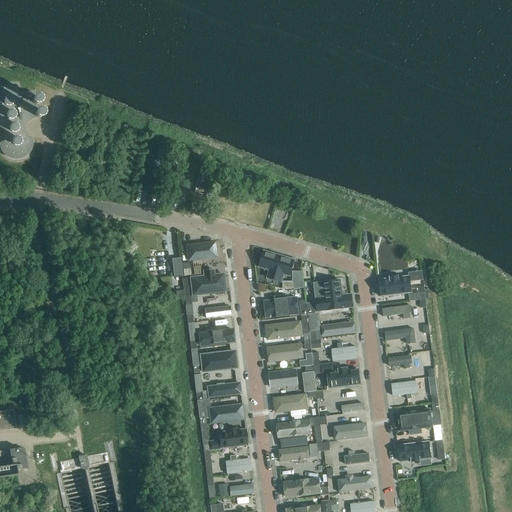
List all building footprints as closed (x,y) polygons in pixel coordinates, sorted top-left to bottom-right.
[(0,127),(3,128),(5,141),(0,144),(0,145),(0,146),(1,147),(1,149),(2,150),(3,152),(4,153),(5,154),(6,155),(8,156),(9,157),(11,158),(12,158),(14,158),(15,159),(17,159),(19,159),(20,158),(22,158),(23,157),(24,156),(26,155),(27,154),(28,153),(29,151),(30,150),(30,148),(31,147),(31,145),(32,144),(32,142),(32,141),(32,139),(31,137),(26,136),(22,123),(35,116),(36,117),(37,117),(38,118),(39,118),(40,118),(40,117),(41,117),(42,117),(42,116),(42,115),(43,115),(43,114),(42,113),(42,112),(41,111),(40,110),(39,110),(38,110),(36,104),(37,104),(38,104),(38,103),(39,103),(39,102),(40,102),(40,101),(40,100),(40,99),(39,98),(38,97),(37,97),(36,97),(36,96),(35,97),(34,93),(21,93),(17,93),(16,85),(4,86),(0,87),(0,127)] [(86,156),(67,150),(60,174),(79,179),(86,156)] [(222,239),(186,244),(188,261),(218,257),(217,250),(223,250),(222,239)] [(174,275),(181,274),(179,258),(172,258),(174,275)] [(188,278),(182,278),(181,278),(183,287),(189,286),(188,278)] [(317,311),(354,307),(352,291),(342,292),(340,279),(313,282),(317,311)] [(184,298),(185,298),(190,297),(191,297),(189,286),(183,287),(183,290),(175,291),(176,297),(184,296),(184,298)] [(426,299),(425,298),(425,293),(417,294),(409,295),(410,301),(419,300),(426,299)] [(307,314),(307,308),(306,308),(306,304),(306,300),(305,300),(299,301),(301,315),(301,316),(307,315),(307,314)] [(384,316),(403,313),(404,318),(412,317),(410,304),(383,308),(384,316)] [(202,319),(231,315),(230,305),(201,309),(202,319)] [(310,332),(310,340),(311,340),(317,339),(322,339),(322,338),(319,313),(315,313),(307,314),(307,315),(310,332)] [(324,337),(356,332),(354,320),(322,325),(324,337)] [(198,331),(200,345),(235,342),(233,328),(198,331)] [(414,328),(386,330),(386,339),(407,338),(407,343),(416,342),(414,328)] [(337,347),(333,348),(333,360),(358,359),(357,346),(344,346),(343,342),(337,342),(337,347)] [(304,343),(268,345),(269,360),(305,359),(304,343)] [(200,374),(196,348),(191,349),(190,349),(194,375),(200,374)] [(200,353),(202,371),(237,368),(236,350),(200,353)] [(313,365),(312,353),(305,354),(306,360),(299,361),(300,367),(305,366),(313,365)] [(389,356),(390,365),(411,365),(411,355),(389,356)] [(330,363),(320,365),(314,365),(313,365),(314,372),(314,374),(325,372),(325,371),(333,370),(332,363),(330,363)] [(308,392),(316,391),(314,376),(314,371),(313,366),(313,365),(305,366),(305,367),(306,372),(302,373),(304,393),(308,392)] [(298,369),(270,370),(270,386),(298,385),(298,369)] [(194,375),(196,393),(196,392),(202,392),(202,391),(200,374),(194,375)] [(392,382),(393,395),(418,392),(417,380),(392,382)] [(202,400),(197,400),(199,419),(200,427),(200,426),(201,426),(206,426),(204,407),(210,406),(209,399),(202,400)] [(208,407),(210,423),(244,419),(242,402),(208,407)] [(363,402),(342,405),(343,411),(364,408),(363,402)] [(439,410),(438,402),(432,403),(433,411),(430,411),(432,426),(441,425),(442,425),(440,410),(439,410)] [(0,431),(16,429),(13,410),(0,411),(0,431)] [(317,444),(322,443),(319,417),(309,418),(310,427),(314,426),(317,444)] [(367,437),(367,423),(335,424),(335,438),(367,437)] [(210,440),(211,450),(248,443),(245,425),(217,430),(219,438),(210,440)] [(200,426),(200,427),(202,444),(203,444),(208,443),(206,426),(201,426),(200,426)] [(421,465),(431,465),(431,441),(399,443),(400,461),(421,460),(421,465)] [(443,441),(437,441),(439,460),(445,459),(443,441)] [(317,444),(309,445),(311,458),(318,457),(318,452),(324,452),(322,443),(317,444)] [(0,462),(0,478),(18,475),(24,474),(24,469),(27,468),(24,449),(20,449),(20,448),(9,450),(11,461),(0,462)] [(212,477),(209,451),(204,452),(203,452),(207,478),(212,477)] [(344,453),(346,464),(370,460),(369,452),(355,454),(355,451),(344,453)] [(236,454),(227,455),(228,472),(251,471),(250,458),(237,458),(236,454)] [(338,478),(340,491),(374,487),(373,475),(354,477),(354,473),(346,474),(346,477),(338,478)] [(218,486),(219,496),(229,495),(228,484),(218,486)] [(230,494),(253,493),(253,484),(230,484),(230,494)] [(320,496),(329,495),(328,487),(319,488),(320,496)] [(376,511),(375,500),(351,502),(352,511),(376,511)]
